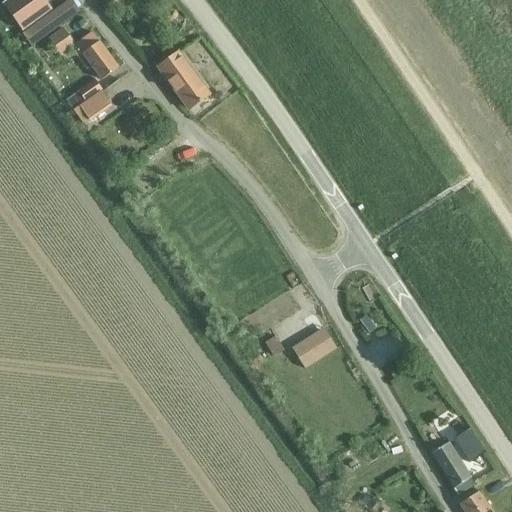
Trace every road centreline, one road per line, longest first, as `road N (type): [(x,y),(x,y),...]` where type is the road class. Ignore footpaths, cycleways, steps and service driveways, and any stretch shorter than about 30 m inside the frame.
road 1 (residential): [(313,277),(86,0)]
road 2 (unclassified): [(366,243),(191,0)]
road 3 (residential): [(458,511),(313,277)]
road 4 (unclassified): [(511,460),(366,243)]
